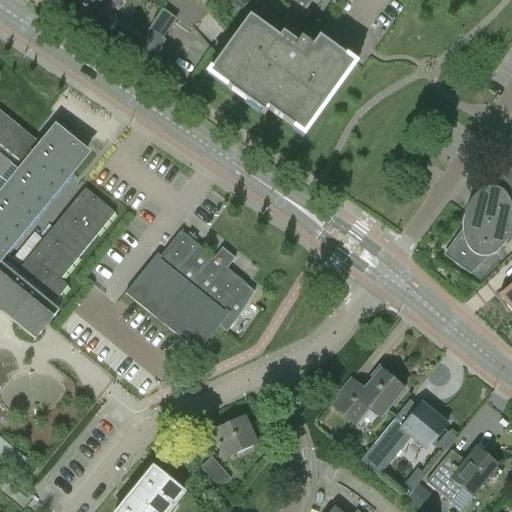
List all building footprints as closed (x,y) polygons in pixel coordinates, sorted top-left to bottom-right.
[(230,0),(243,10),(250,0),(230,0)] [(291,0),(304,9),(310,0),(291,0)] [(143,35),(102,8),(92,23),(133,50),(143,35)] [(162,40),(175,20),(162,11),(148,31),(162,40)] [(300,38),(300,39),(296,44),(281,34),(277,39),(248,17),(207,74),(264,115),(267,110),(302,135),(354,64),(307,29),(300,38)] [(0,313),(34,341),(34,342),(35,343),(57,316),(50,310),(68,288),(59,281),(114,215),(84,190),(20,268),(3,254),(85,155),(54,130),(39,148),(0,115),(0,313)] [(490,187),(487,187),(483,189),(478,191),(473,196),(469,203),(466,207),(465,212),(464,215),(462,222),(462,229),(443,255),(470,274),(504,241),(508,244),(511,239),(511,160),(493,187),(490,187)] [(198,354),(219,328),(226,334),(231,327),(241,314),(247,304),(253,293),(246,287),(247,286),(226,269),(229,266),(220,259),(217,262),(180,233),(157,262),(154,259),(125,296),(155,320),(153,322),(166,333),(168,330),(198,354)] [(511,310),(511,283),(499,294),(511,310)] [(364,394),(349,382),(330,405),(356,426),(369,410),(380,418),(402,392),(380,374),(364,394)] [(385,458),(381,455),(388,447),(393,451),(407,434),(426,450),(445,427),(420,407),(405,425),(396,418),(379,439),(365,454),(361,459),(375,471),(385,458)] [(256,446),(243,418),(210,433),(223,461),(256,446)] [(459,472),(445,461),(426,485),(449,504),(461,489),(472,497),(496,467),(476,451),(459,472)] [(230,480),(211,459),(201,468),(220,489),(230,480)] [(168,511),(182,496),(154,473),(132,499),(148,511),(168,511)] [(148,511),(132,499),(121,511),(148,511)]
